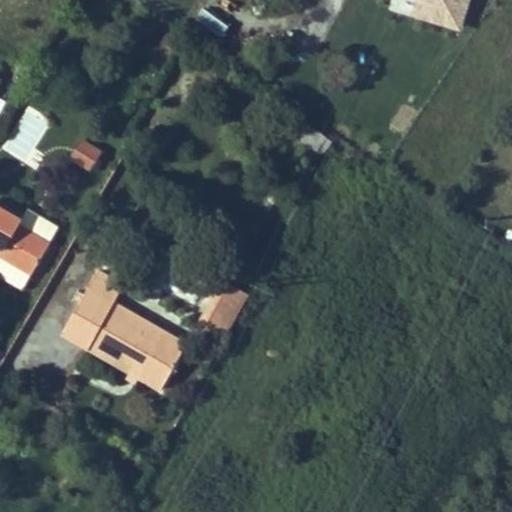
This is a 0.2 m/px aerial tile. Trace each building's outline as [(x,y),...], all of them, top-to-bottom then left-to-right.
[(461,30),(469,0),(391,0),(388,10),(461,30)] [(223,31),(229,20),(203,5),(197,17),(223,31)] [(68,153),(88,168),(103,149),(83,133),(68,153)] [(0,243),(4,246),(0,252),(32,271),(50,241),(18,223),(21,218),(0,205),(0,243)] [(149,274),(194,300),(208,276),(164,249),(149,274)] [(161,388),(187,343),(114,301),(123,285),(97,271),(63,331),(89,347),(161,388)] [(225,279),(210,304),(228,314),(243,289),(225,279)] [(220,329),(228,314),(210,304),(201,319),(220,329)]
